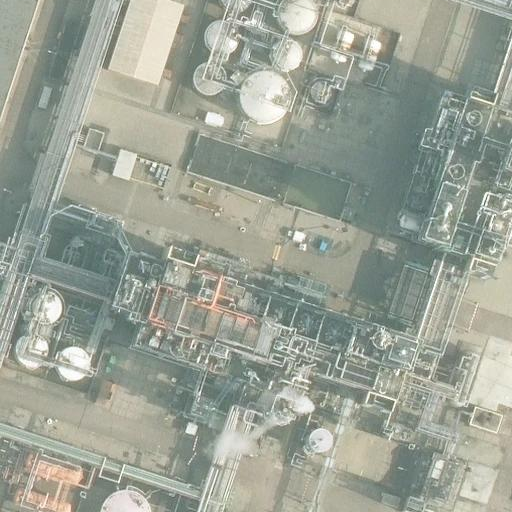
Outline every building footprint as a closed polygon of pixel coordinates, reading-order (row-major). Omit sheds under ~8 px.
[(0,0),(0,116),(37,0),(0,0)] [(151,0),(130,0),(109,70),(157,85),(180,9),(151,0)] [(302,12),(302,11),(301,6),(300,4),(297,0),(296,0),(278,0),(277,1),(273,6),(273,11),(274,17),(277,22),(282,25),(286,26),(291,26),(297,23),(300,18),(302,12)] [(75,77),(96,82),(108,29),(99,27),(104,7),(92,4),(75,77)] [(318,39),(358,61),(377,28),(361,19),(363,14),(348,6),(341,18),(332,13),(318,39)] [(60,83),(80,24),(65,20),(46,78),(60,83)] [(236,36),(236,35),(235,30),(232,25),(227,23),(221,22),(218,23),(214,26),(211,31),(210,35),(211,40),(213,44),(218,47),(221,48),(227,48),(232,45),(235,41),(236,36)] [(231,72),(230,67),(227,63),(222,60),(217,59),(212,60),(209,63),(206,67),(205,72),(205,76),(208,81),(211,83),(217,85),(222,84),(226,82),(229,78),(231,72)] [(286,97),(285,92),(283,87),(279,80),(272,76),(267,74),(260,74),(253,75),(250,78),(246,81),(243,85),(241,88),(240,93),(239,97),(241,105),(243,109),(246,113),(252,118),(257,119),(261,120),(267,119),(271,118),(278,114),(281,110),(284,106),(285,101),(286,97)] [(511,123),(462,106),(418,233),(511,266),(511,219),(507,218),(511,203),(511,123)] [(81,150),(96,155),(103,134),(88,129),(81,150)] [(201,134),(190,168),(234,183),(239,168),(231,166),(238,146),(201,134)] [(130,178),(135,153),(119,150),(114,174),(130,178)] [(128,251),(102,333),(284,391),(291,369),(378,397),(397,336),(128,251)] [(59,312),(60,306),(59,301),(56,297),(52,294),(47,293),(42,294),(37,296),(34,300),(32,305),(32,310),(34,315),(38,318),(43,321),(48,321),(53,319),(57,316),(59,312)] [(48,350),(49,345),(48,340),(45,335),(41,331),(35,330),(30,329),(25,331),(20,334),(17,339),(16,344),(16,349),(18,354),(22,358),(27,361),(32,362),(37,361),(42,359),(46,355),(48,350)] [(89,363),(90,358),(89,353),(86,349),(82,346),(77,344),(72,344),(68,346),(64,350),(61,354),(61,359),(62,364),(65,369),(69,372),(73,373),(79,373),(83,371),(87,368),(89,363)] [(329,440),(330,435),(329,430),(326,426),(322,424),(317,422),(313,423),(308,425),(305,429),(304,434),(304,438),(306,443),(309,446),(314,448),(318,448),(323,447),(327,444),(329,440)] [(146,511),(146,507),(145,502),(143,497),(139,493),(135,490),(129,489),(124,488),(119,489),(114,492),(110,496),(107,500),(106,505),(105,510),(105,511),(146,511)]
